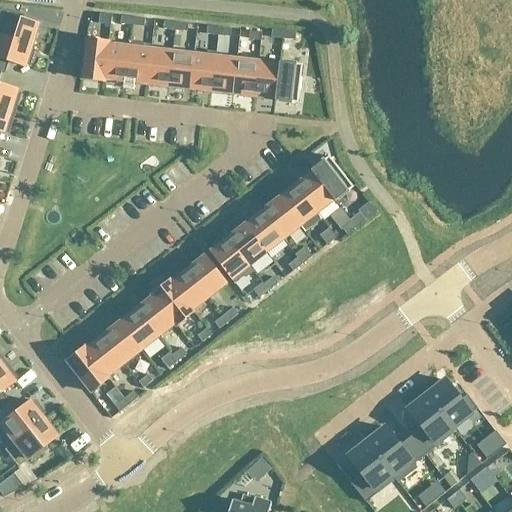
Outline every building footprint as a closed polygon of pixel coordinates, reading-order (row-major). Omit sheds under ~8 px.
[(0,37),(31,47),(38,26),(18,20),(19,16),(5,12),(4,15),(0,14),(0,37)] [(111,17),(99,16),(98,25),(110,27),(111,17)] [(120,26),(131,27),(132,19),(120,18),(120,26)] [(132,19),(131,27),(143,29),(144,21),(132,19)] [(174,33),(175,25),(163,24),(162,31),(174,33)] [(175,25),(174,33),(186,34),(187,26),(175,25)] [(217,38),(218,30),(206,28),(205,36),(217,38)] [(217,38),(229,39),(230,31),(218,30),(217,38)] [(282,41),(283,33),(271,32),(270,40),(282,41)] [(248,41),(260,43),(261,35),(249,33),(248,41)] [(282,41),(293,43),(294,35),(283,33),(282,41)] [(0,74),(4,75),(8,63),(24,69),(25,66),(29,67),(32,57),(28,56),(31,47),(0,37),(0,74)] [(107,44),(85,42),(81,81),(103,83),(107,44)] [(103,83),(104,83),(104,81),(125,84),(129,49),(108,46),(108,44),(107,44),(103,83)] [(125,84),(146,86),(150,51),(151,46),(129,44),(129,49),(125,84)] [(172,54),(150,51),(146,86),(167,89),(172,54)] [(189,91),(210,94),(214,59),(215,54),(206,53),(206,58),(193,56),(189,91)] [(193,56),(172,54),(167,89),(189,91),(193,56)] [(236,61),(214,59),(210,94),(232,96),(236,61)] [(257,64),(236,61),(232,96),(253,99),(257,64)] [(279,64),(278,64),(278,66),(257,64),(253,99),(274,101),(274,103),(275,103),(279,64)] [(275,103),(297,106),(301,67),(279,64),(275,103)] [(0,109),(10,113),(13,105),(16,106),(19,96),(16,95),(17,92),(0,86),(0,74),(0,109)] [(0,133),(3,134),(4,132),(7,133),(10,122),(8,121),(10,113),(0,109),(0,133)] [(352,189),(328,158),(310,172),(335,203),(334,204),(337,208),(344,202),(341,198),(352,189)] [(295,187),(316,215),(333,202),(334,204),(335,203),(310,172),(310,173),(311,174),(295,187)] [(299,228),(316,215),(295,187),(278,200),(299,228)] [(278,200),(260,214),(282,241),(299,228),(278,200)] [(282,241),(260,214),(244,227),(265,255),(282,241)] [(364,222),(360,216),(350,223),(355,230),(364,222)] [(355,230),(350,223),(341,231),(346,237),(355,230)] [(244,227),(227,240),(226,240),(248,268),(265,255),(244,227)] [(326,247),(327,246),(335,239),(328,230),(319,237),(326,247)] [(253,274),(248,268),(226,240),(209,254),(233,286),(244,278),(245,279),(253,274)] [(297,260),(301,266),(311,259),(303,249),(294,256),(297,260)] [(208,299),(226,285),(204,257),(187,271),(208,299)] [(301,266),(297,260),(287,267),(292,273),(301,266)] [(192,312),(208,299),(187,271),(170,284),(169,283),(168,283),(192,314),(193,313),(192,312)] [(272,279),(262,286),(267,293),(277,285),(275,283),(272,279)] [(175,327),(192,314),(168,283),(151,296),(175,327)] [(261,285),(252,292),(258,300),(267,293),(262,286),(261,285)] [(175,327),(151,296),(151,297),(152,298),(136,311),(157,339),(174,326),(175,327)] [(227,323),(237,316),(232,310),(223,317),(227,323)] [(140,352),(157,339),(136,311),(118,324),(140,352)] [(218,331),(227,323),(223,317),(213,324),(218,331)] [(123,365),(140,352),(118,324),(101,338),(123,365)] [(201,344),(210,337),(205,331),(196,338),(201,344)] [(107,378),(123,365),(101,338),(85,351),(84,349),(83,349),(107,380),(108,380),(107,378)] [(90,394),(107,380),(83,349),(66,363),(90,394)] [(181,350),(171,357),(176,363),(186,356),(181,350)] [(169,354),(160,361),(167,371),(176,363),(171,357),(169,354)] [(0,410),(9,404),(1,394),(15,384),(13,381),(16,379),(9,371),(6,373),(1,366),(0,366),(0,410)] [(137,384),(142,390),(152,383),(147,376),(137,384)] [(445,383),(426,397),(452,430),(452,429),(477,411),(466,397),(460,402),(445,383)] [(128,407),(137,399),(132,393),(123,400),(128,407)] [(426,397),(407,412),(421,429),(436,449),(455,433),(452,429),(452,430),(426,397)] [(119,414),(128,407),(123,400),(114,408),(119,414)] [(16,413),(9,404),(0,410),(0,433),(10,447),(13,444),(43,420),(38,414),(41,411),(34,403),(31,405),(30,403),(16,413)] [(43,454),(40,451),(57,438),(43,420),(13,444),(27,462),(29,460),(32,462),(43,454)] [(385,429),(366,444),(395,481),(394,482),(397,485),(417,470),(414,466),(399,447),(385,429)] [(436,449),(421,429),(410,438),(425,457),(436,449)] [(495,433),(476,448),(486,462),(505,447),(495,433)] [(414,466),(425,457),(410,438),(399,447),(414,466)] [(366,444),(347,459),(361,477),(376,496),(394,482),(395,481),(366,444)] [(261,461),(246,474),(255,484),(270,471),(261,461)] [(492,465),(486,470),(493,480),(500,475),(492,465)] [(486,470),(471,481),(482,496),(497,485),(493,480),(486,470)] [(450,473),(442,479),(451,490),(455,486),(459,484),(450,473)] [(13,476),(0,485),(0,495),(3,499),(23,489),(13,476)] [(376,496),(361,477),(350,485),(365,504),(376,496)] [(418,500),(426,510),(432,505),(435,502),(428,492),(418,500)] [(459,492),(452,497),(459,506),(466,501),(459,492)] [(231,502),(227,511),(268,511),(271,505),(253,499),(253,500),(242,496),(240,505),(231,502)] [(452,497),(446,502),(453,511),(459,506),(452,497)]
